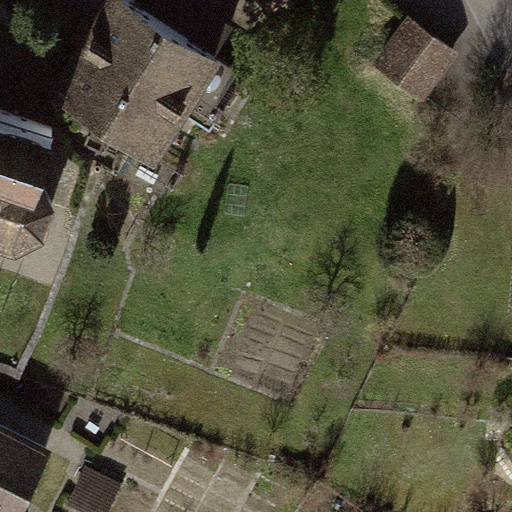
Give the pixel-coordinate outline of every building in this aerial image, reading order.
[(108,0),(55,88),(115,129),(152,151),(203,72),(226,88),(237,68),(215,53),(231,26),(187,0),(108,0)] [(412,18),(380,63),(421,95),(455,49),(412,18)] [(39,172),(53,126),(0,108),(0,240),(15,245),(43,232),(53,200),(39,172)] [(0,511),(23,511),(52,452),(0,425),(0,511)] [(105,511),(119,482),(87,468),(72,502),(94,511),(105,511)]
